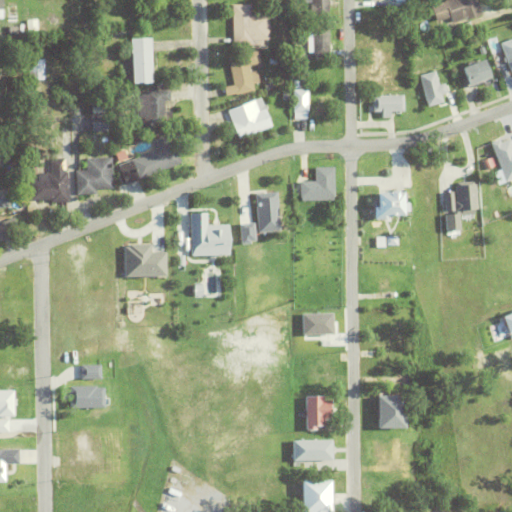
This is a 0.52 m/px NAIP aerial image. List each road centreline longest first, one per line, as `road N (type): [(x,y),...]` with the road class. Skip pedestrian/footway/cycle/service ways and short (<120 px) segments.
road 1 (residential): [(511,107),(413,143),(282,153),(0,262)]
road 2 (residential): [(348,0),(355,511)]
road 3 (residential): [(41,246),(44,511)]
road 4 (residential): [(201,183),(198,0)]
